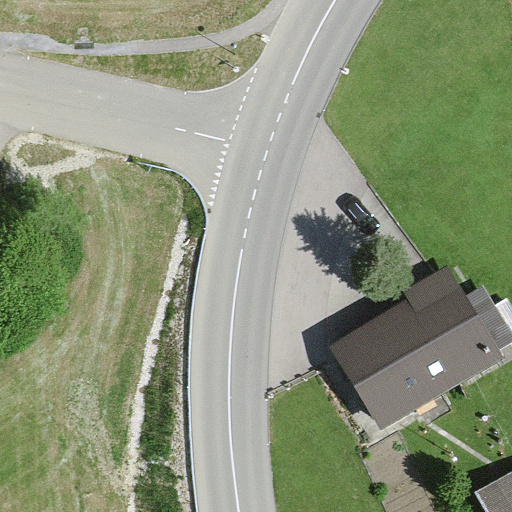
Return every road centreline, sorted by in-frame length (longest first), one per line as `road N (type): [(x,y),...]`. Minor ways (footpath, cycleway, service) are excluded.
road 1 (secondary): [(239,511),(227,387),(231,311),(262,150)]
road 2 (unknown): [(242,254),(391,249),(449,293),(510,399)]
road 3 (residential): [(0,85),(262,150)]
road 4 (secondary): [(262,150),(336,0)]
